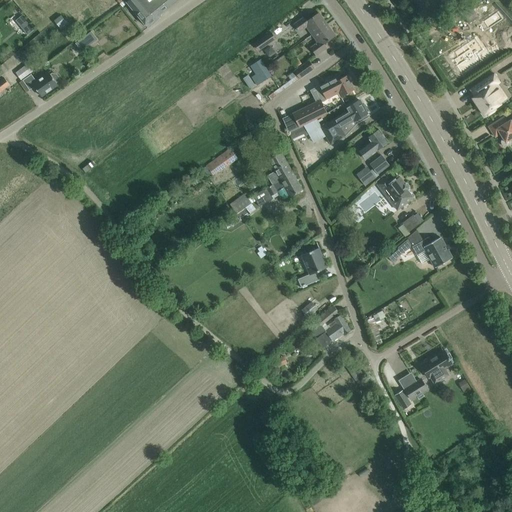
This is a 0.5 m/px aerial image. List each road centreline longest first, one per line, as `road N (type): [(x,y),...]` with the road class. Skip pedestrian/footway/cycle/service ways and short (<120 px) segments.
road 1 (unclassified): [(372,361),(359,335),(291,389),(274,390),(163,291),(79,182),(1,135)]
road 2 (secondary): [(511,273),(415,91),(353,0)]
road 3 (unclassified): [(495,285),(359,39)]
road 4 (unclassified): [(1,135),(195,0)]
road 5 (unclassified): [(372,361),(495,285)]
